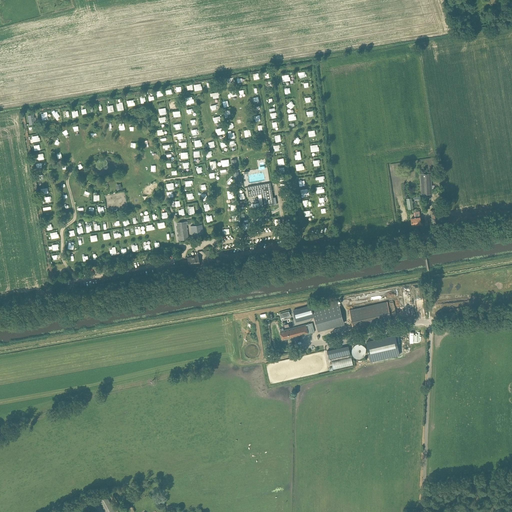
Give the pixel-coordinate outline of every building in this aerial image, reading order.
[(176,102),(169,103),(171,110),(177,109),(176,102)] [(432,194),(431,173),(421,174),(422,195),(432,194)] [(247,187),(249,196),(255,195),(255,193),(263,191),(265,201),(263,201),(263,205),(274,204),(270,182),(247,187)] [(194,205),(187,207),(189,215),(195,213),(194,205)] [(432,218),(428,218),(430,225),(440,223),(438,209),(430,210),(432,218)] [(419,211),(414,212),(415,218),(411,218),(412,225),(421,224),(419,211)] [(188,238),(186,221),(177,223),(179,240),(188,238)] [(192,238),(204,236),(202,224),(190,225),(192,238)] [(206,254),(208,264),(215,263),(213,253),(206,254)] [(198,256),(187,258),(188,266),(195,265),(195,266),(198,266),(200,265),(199,260),(198,256)] [(349,310),(354,331),(392,323),(387,302),(349,310)] [(311,306),(293,311),(296,321),(314,316),(312,310),(311,306)] [(283,328),(279,329),(281,335),(282,340),(291,338),(298,336),(315,332),(314,327),(312,323),(283,330),(283,328)] [(377,339),(366,342),(371,361),(381,359),(377,339)] [(354,357),(366,357),(366,345),(353,345),(354,357)] [(349,346),(327,351),(329,359),(350,354),(349,346)] [(334,369),(354,364),(352,357),(332,362),(334,369)] [(96,493),(87,498),(94,511),(114,511),(106,496),(100,500),(96,493)]
